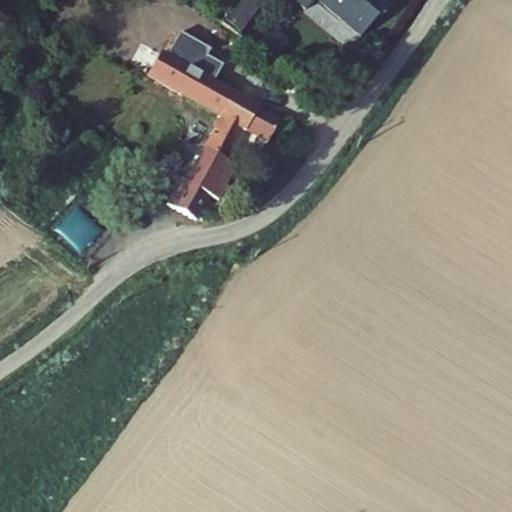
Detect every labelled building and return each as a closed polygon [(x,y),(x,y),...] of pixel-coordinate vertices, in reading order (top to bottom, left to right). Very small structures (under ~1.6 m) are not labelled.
[(240,0),(226,18),(241,30),(265,0),(240,0)] [(306,0),(304,2),(329,21),(337,10),(378,41),(409,0),(391,0),(390,0),(306,0)] [(297,46),(279,33),(266,50),(284,63),(297,46)] [(187,41),(178,56),(274,109),(283,93),(187,41)] [(199,167),(176,203),(208,223),(221,199),(232,204),(254,166),(247,163),(264,133),(286,146),(299,123),(274,109),(178,56),(161,83),(231,123),(204,169),(199,167)] [(164,163),(150,189),(165,199),(182,175),(164,163)]
